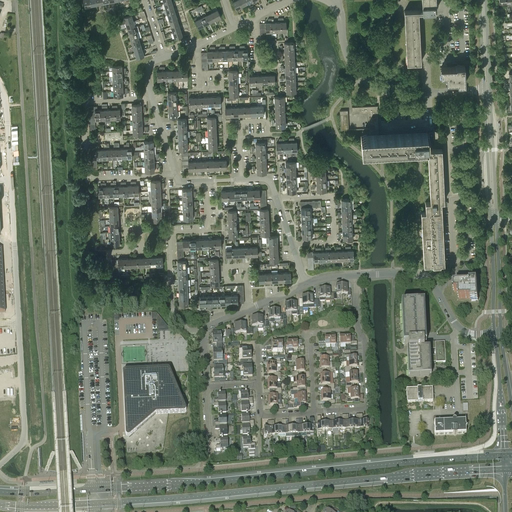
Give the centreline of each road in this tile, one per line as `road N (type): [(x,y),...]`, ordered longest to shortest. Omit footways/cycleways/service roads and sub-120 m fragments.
road 1 (primary): [(502,454),(101,489)]
road 2 (primary): [(103,503),(503,469)]
road 3 (residential): [(175,176),(87,178),(85,102),(152,98)]
road 4 (residential): [(314,413),(368,405),(355,275)]
road 5 (residential): [(494,334),(458,327),(421,276),(355,275)]
road 6 (residential): [(19,323),(24,433),(0,463)]
road 7 (residential): [(336,0),(356,68),(391,90),(425,92)]
road 8 (residential): [(291,244),(334,243),(332,197),(276,199)]
road 9 (residential): [(10,180),(19,323)]
road 10 (tertiary): [(493,218),(487,89)]
road 11 (tertiary): [(494,334),(502,454)]
